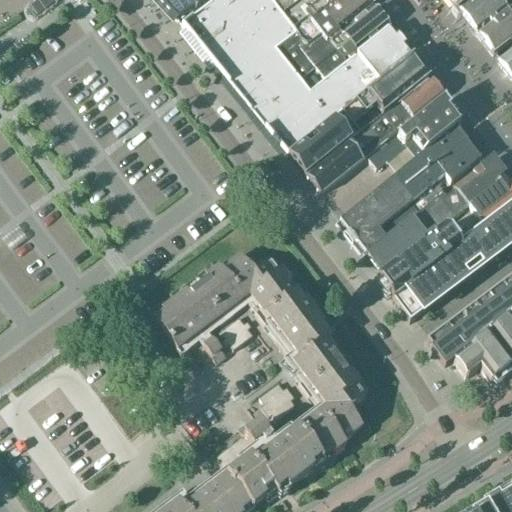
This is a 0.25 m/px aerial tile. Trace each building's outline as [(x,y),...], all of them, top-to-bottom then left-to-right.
[(33,22),(53,7),(47,0),(41,0),(26,12),(33,22)] [(154,0),(176,22),(207,0),(154,0)] [(360,100),(406,63),(410,60),(393,38),(392,39),(387,33),(350,62),(350,63),(346,66),(305,98),(290,80),(294,77),(276,54),(275,54),(296,38),(297,37),(282,18),(268,0),(218,0),(211,6),(182,29),(229,89),(230,88),(231,90),(287,160),(333,122),(343,114),(360,100)] [(335,54),(329,47),(327,44),(373,7),(368,0),(341,0),(296,36),(298,38),(296,39),(296,38),(275,54),(276,54),(294,77),(290,80),(305,98),(346,66),(335,53),(335,54)] [(296,38),(296,39),(298,38),(296,36),(341,0),(306,0),(282,18),(297,37),(296,38)] [(438,0),(439,0),(438,0),(446,0),(455,11),(468,0),(438,0)] [(473,0),(456,14),(476,39),(506,15),(494,0),(473,0)] [(511,11),(477,40),(492,60),(511,45),(511,11)] [(355,26),(329,47),(335,54),(335,53),(346,66),(350,63),(350,62),(387,33),(378,17),(377,18),(373,12),(367,17),(367,16),(355,26)] [(511,52),(497,65),(511,84),(511,83),(511,52)] [(303,180),(370,125),(381,116),(382,118),(426,82),(424,80),(425,75),(421,70),(417,71),(415,68),(412,70),(406,63),(360,100),(343,114),(333,122),(287,160),(303,180)] [(370,125),(387,145),(443,99),(430,82),(383,120),(382,118),(381,116),(370,125)] [(448,113),(442,105),(367,165),(375,175),(384,167),(386,169),(406,153),(415,164),(455,132),(460,128),(459,126),(460,120),(456,116),(448,113)] [(303,180),(319,200),(387,145),(370,125),(303,180)] [(455,132),(415,164),(394,181),(413,205),(443,181),(449,188),(478,165),(478,166),(480,165),(455,132)] [(364,258),(380,279),(441,232),(444,230),(468,212),(506,182),(491,163),(453,192),(454,193),(445,200),(442,197),(384,242),(384,243),(364,258)] [(394,181),(339,226),(364,258),(384,243),(384,242),(377,234),(413,205),(394,181)] [(511,190),(506,182),(468,212),(483,231),(511,209),(511,190)] [(511,214),(462,252),(391,306),(408,328),(437,307),(463,287),(474,279),(486,269),(511,249),(511,214)] [(441,232),(380,279),(374,283),(391,306),(462,252),(444,230),(441,232)] [(325,344),(331,340),(280,272),(276,275),(267,263),(252,275),(239,258),(221,272),(218,269),(151,320),(179,361),(187,354),(183,348),(212,326),(217,332),(232,321),(227,315),(248,299),(259,314),(252,318),(262,332),(269,327),(279,342),(273,348),(302,386),(297,390),(307,404),(313,400),(324,415),(305,429),(300,422),(286,433),(290,440),(267,457),(267,458),(265,460),(261,454),(240,470),(228,453),(213,465),(220,475),(214,480),(219,487),(189,508),(183,501),(169,511),(251,511),(263,503),(267,508),(344,450),(342,447),(361,432),(348,416),(364,404),(355,392),(359,389),(325,344)] [(511,280),(501,289),(511,304),(511,280)] [(511,304),(501,289),(487,299),(506,324),(511,319),(511,304)] [(487,299),(473,310),(492,334),(506,324),(487,299)] [(473,310),(460,320),(479,345),(492,334),(473,310)] [(462,360),(451,368),(463,384),(478,373),(489,387),(511,369),(511,319),(506,324),(492,334),(479,345),(465,355),(466,355),(462,359),(462,360)] [(460,320),(446,330),(465,355),(479,345),(460,320)] [(236,324),(217,338),(221,344),(218,346),(222,352),(226,350),(230,356),(250,342),(245,336),(248,333),(244,328),(241,330),(236,324)] [(446,330),(425,346),(428,349),(444,371),(450,367),(465,355),(446,330)] [(214,369),(223,363),(210,345),(202,352),(214,369)] [(281,396),(276,389),(257,403),(262,410),(258,413),(266,424),(270,421),(274,427),(293,412),(289,407),(293,403),(285,392),(281,396)] [(246,428),(236,436),(249,453),(259,446),(263,451),(270,445),(259,429),(252,435),(246,428)] [(502,511),(496,501),(481,510),(481,511),(502,511)]
